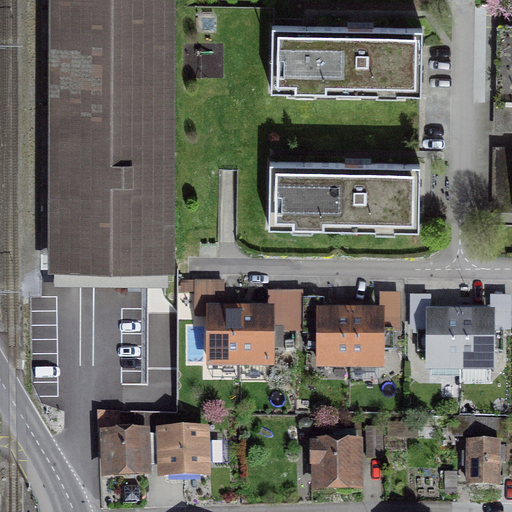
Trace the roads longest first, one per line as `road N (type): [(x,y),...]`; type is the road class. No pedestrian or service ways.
road 1 (residential): [(190,266),(511,270)]
road 2 (residential): [(477,511),(312,511)]
road 3 (secondary): [(0,379),(73,511)]
